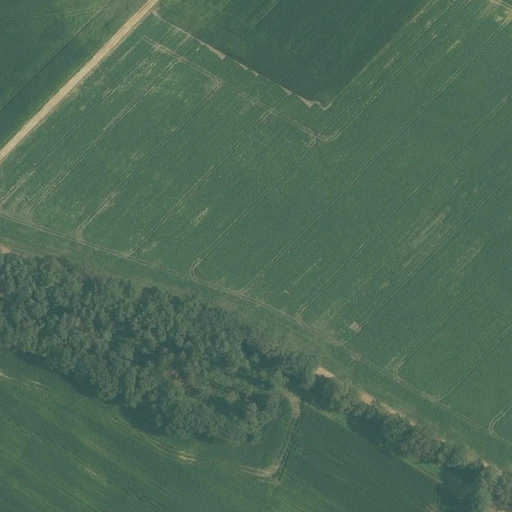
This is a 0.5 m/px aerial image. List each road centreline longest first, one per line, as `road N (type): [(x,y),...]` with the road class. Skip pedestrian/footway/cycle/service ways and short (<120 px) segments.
road 1 (track): [(511,485),(244,333),(0,251)]
road 2 (track): [(0,157),(155,0)]
